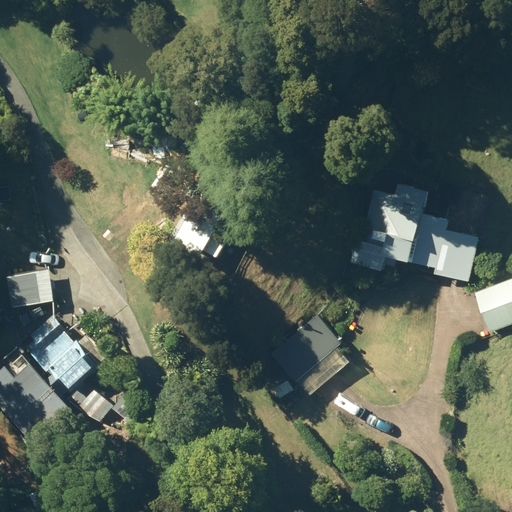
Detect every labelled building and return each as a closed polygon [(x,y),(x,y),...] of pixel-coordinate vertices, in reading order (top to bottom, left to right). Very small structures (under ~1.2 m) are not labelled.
[(380,177),(365,230),(376,233),(372,246),(362,243),(356,261),(383,270),(386,259),(399,262),(400,260),(469,279),(480,238),(447,230),(449,221),(423,214),(429,191),(380,177)] [(511,281),(479,295),(493,331),(511,322),(511,281)] [(0,322),(10,312),(0,301),(0,322)] [(56,315),(32,336),(35,340),(27,347),(45,369),(48,366),(72,393),(102,369),(78,341),(75,343),(62,327),(64,325),(56,315)] [(320,318),(276,355),(298,382),(342,345),(320,318)]
